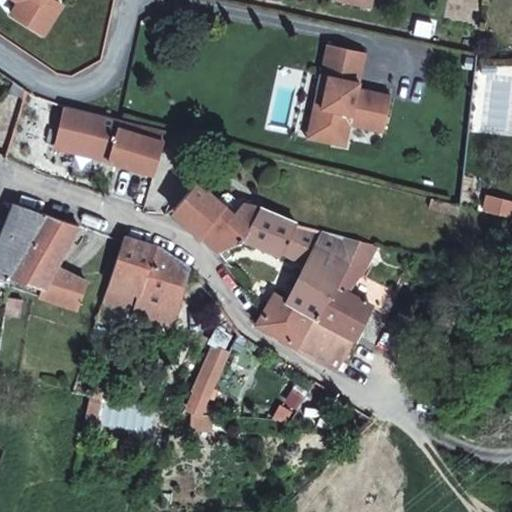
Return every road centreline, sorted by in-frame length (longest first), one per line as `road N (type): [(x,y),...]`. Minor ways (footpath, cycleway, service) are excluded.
road 1 (residential): [(0,166),(188,240),(250,328),(356,384),(407,424)]
road 2 (residential): [(414,50),(186,4),(132,5)]
road 3 (residential): [(0,48),(44,77),(86,87),(113,73),(132,5)]
road 4 (track): [(490,511),(407,424)]
